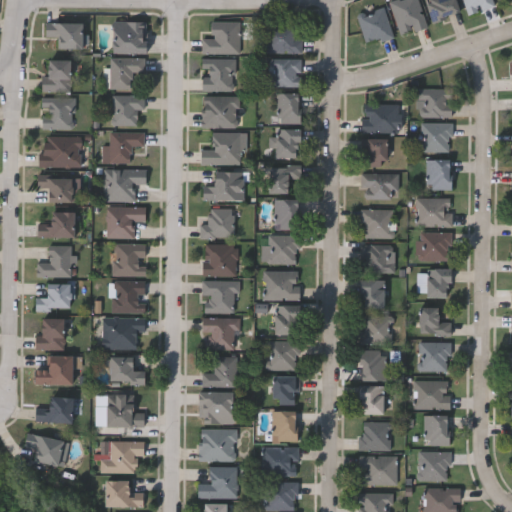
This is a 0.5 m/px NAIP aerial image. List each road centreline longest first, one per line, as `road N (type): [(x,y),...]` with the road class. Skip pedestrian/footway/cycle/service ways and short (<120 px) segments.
road 1 (residential): [(338,0),(333,511)]
road 2 (residential): [(175,0),(170,511)]
road 3 (residential): [(481,49),(491,113),(487,458),(494,487),(511,507)]
road 4 (residential): [(18,0),(7,370),(0,382)]
road 5 (residential): [(341,90),(511,38)]
